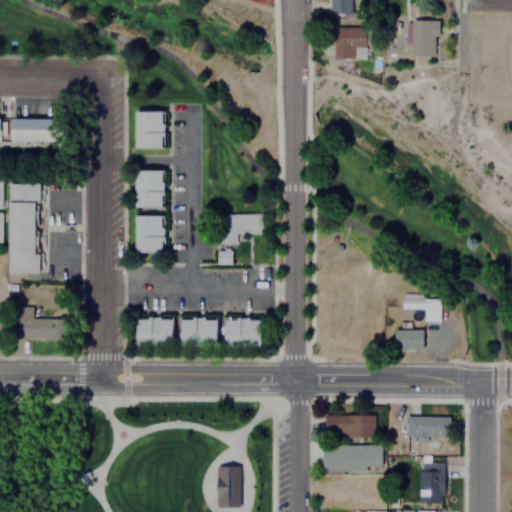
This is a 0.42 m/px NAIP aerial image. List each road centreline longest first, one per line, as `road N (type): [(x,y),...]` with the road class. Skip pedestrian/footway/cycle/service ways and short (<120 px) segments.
road 1 (tertiary): [(0,376),(511,382)]
road 2 (residential): [(290,0),(292,381)]
road 3 (residential): [(106,379),(100,77)]
road 4 (residential): [(292,511),(292,381)]
road 5 (tertiary): [(477,511),(478,382)]
